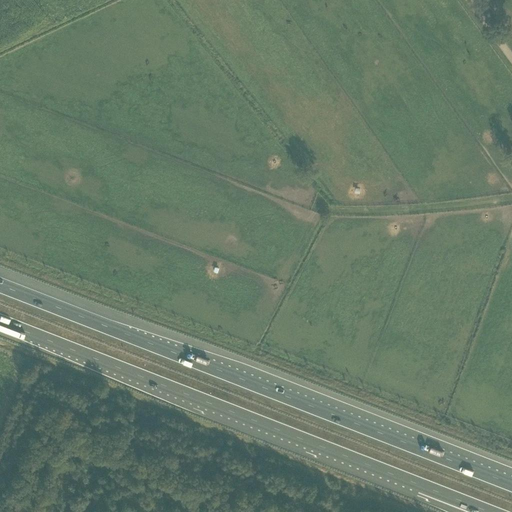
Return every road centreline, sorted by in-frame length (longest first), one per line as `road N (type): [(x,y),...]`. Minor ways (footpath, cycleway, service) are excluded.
road 1 (motorway): [(511,484),(0,284)]
road 2 (motorway): [(0,322),(417,484)]
